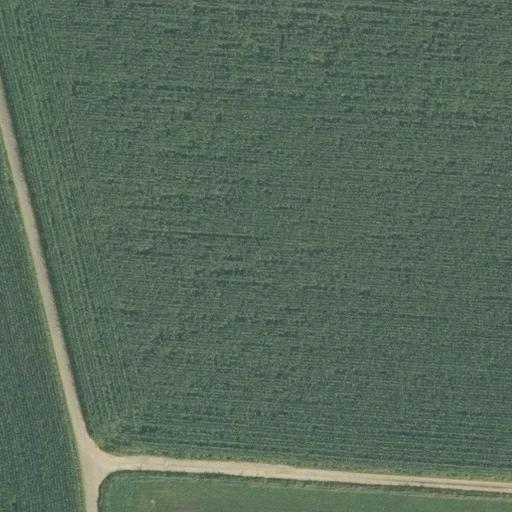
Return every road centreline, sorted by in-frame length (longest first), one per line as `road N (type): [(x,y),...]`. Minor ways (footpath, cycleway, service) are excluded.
road 1 (track): [(88,463),(511,490)]
road 2 (track): [(0,100),(88,463),(92,511)]
